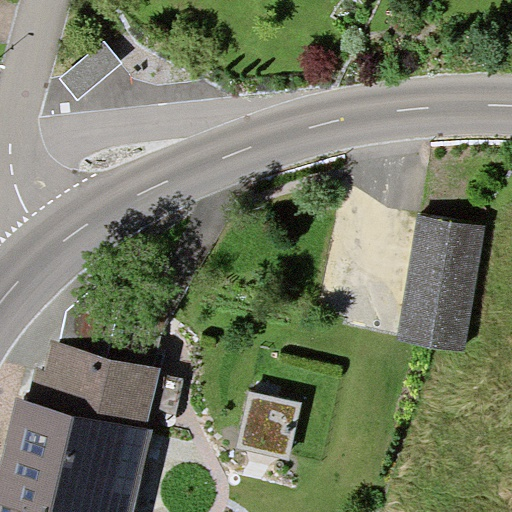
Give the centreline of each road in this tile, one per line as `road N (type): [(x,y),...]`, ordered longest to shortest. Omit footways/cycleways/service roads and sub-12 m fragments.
road 1 (secondary): [(511,105),(434,104),(290,130),(143,192),(53,248)]
road 2 (residential): [(49,0),(11,142),(20,196),(53,248)]
